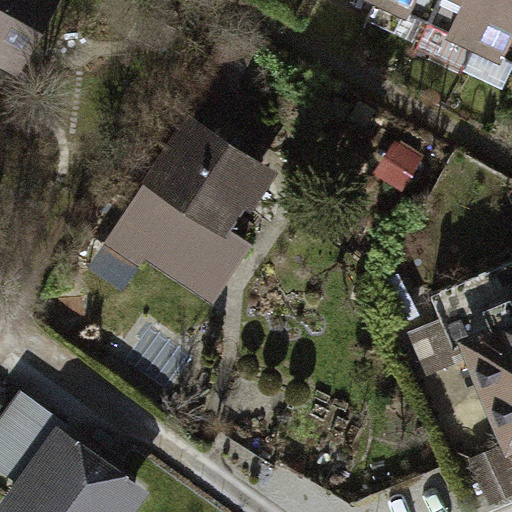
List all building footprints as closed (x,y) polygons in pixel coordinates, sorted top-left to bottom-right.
[(95,0),(54,0),(86,18),(95,0)] [(429,0),(387,0),(422,16),(429,0)] [(486,0),(429,0),(422,16),(469,38),(486,0)] [(511,0),(486,0),(469,38),(511,58),(511,0)] [(254,161),(187,117),(118,221),(146,239),(143,243),(207,286),(239,237),(214,221),(254,161)] [(418,268),(430,296),(495,269),(483,241),(418,268)] [(511,314),(459,336),(503,439),(511,435),(511,314)] [(409,328),(419,356),(447,345),(437,317),(409,328)] [(52,433),(22,412),(0,442),(0,463),(20,478),(52,433)] [(108,511),(127,486),(54,433),(1,507),(8,511),(108,511)]
